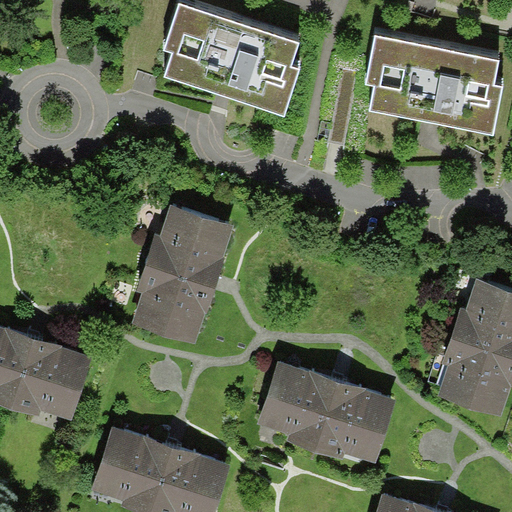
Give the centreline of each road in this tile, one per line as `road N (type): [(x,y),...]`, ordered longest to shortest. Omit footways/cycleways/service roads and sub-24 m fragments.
road 1 (residential): [(511,214),(485,203),(360,205),(216,159),(194,129),(131,107),(92,106)]
road 2 (residential): [(92,106),(81,83),(59,73),(34,77),(17,96),(21,129),(39,144),(65,146),(85,131)]
